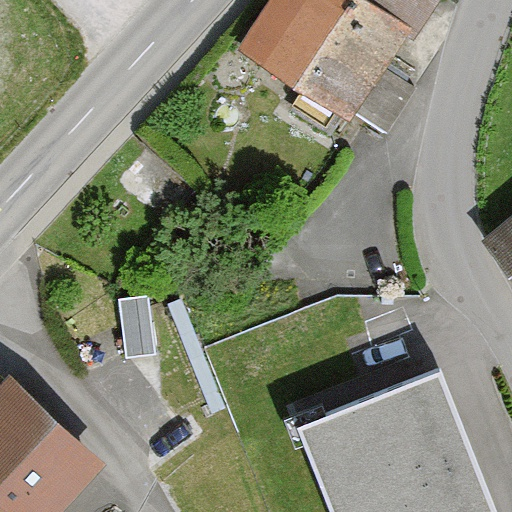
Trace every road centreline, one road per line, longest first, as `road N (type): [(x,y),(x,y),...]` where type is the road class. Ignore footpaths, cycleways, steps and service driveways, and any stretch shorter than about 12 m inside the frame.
road 1 (residential): [(492,0),(453,122),(445,194),(453,240),(511,338)]
road 2 (tertiary): [(192,0),(0,208)]
